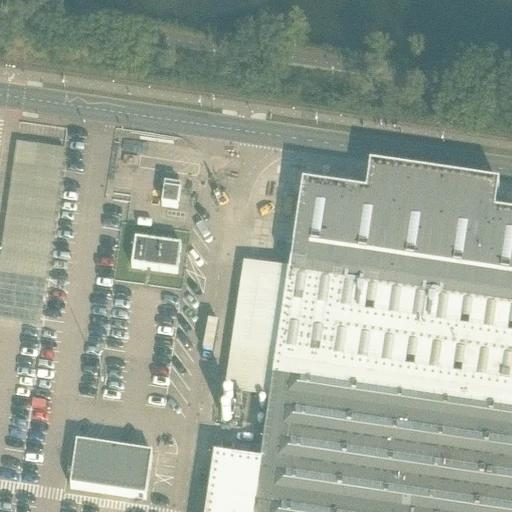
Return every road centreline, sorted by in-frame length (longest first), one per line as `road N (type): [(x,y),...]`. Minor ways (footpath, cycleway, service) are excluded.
road 1 (unclassified): [(511,91),(0,14)]
road 2 (unclassified): [(241,133),(182,511)]
road 3 (unclassified): [(511,173),(241,133)]
road 4 (unclassified): [(241,133),(0,97)]
